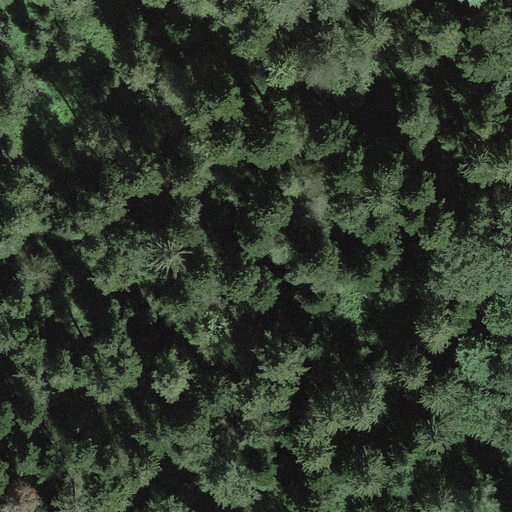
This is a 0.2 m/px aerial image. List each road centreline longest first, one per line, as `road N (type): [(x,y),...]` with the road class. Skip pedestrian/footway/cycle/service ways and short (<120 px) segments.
road 1 (track): [(511,261),(407,300),(171,440),(116,511)]
road 2 (track): [(489,511),(511,378)]
